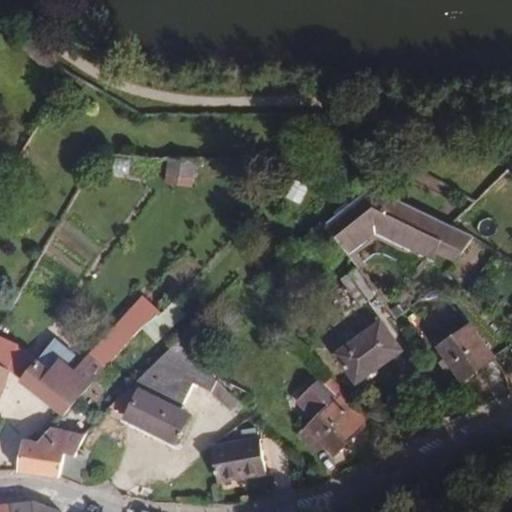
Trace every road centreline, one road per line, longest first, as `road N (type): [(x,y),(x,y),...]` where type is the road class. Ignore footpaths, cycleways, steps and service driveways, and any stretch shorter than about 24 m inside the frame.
road 1 (residential): [(511,417),(292,511)]
road 2 (unknown): [(110,511),(213,419)]
